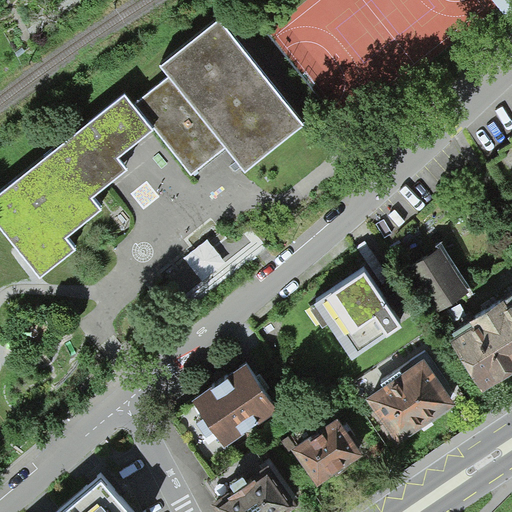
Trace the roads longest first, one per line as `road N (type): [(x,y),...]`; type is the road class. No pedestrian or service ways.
road 1 (residential): [(511,71),(136,392)]
road 2 (residential): [(136,392),(0,507)]
road 3 (residential): [(192,511),(136,392)]
road 4 (secondary): [(409,511),(511,442)]
